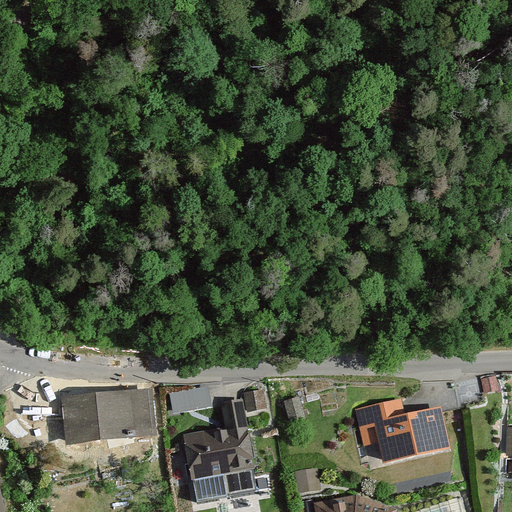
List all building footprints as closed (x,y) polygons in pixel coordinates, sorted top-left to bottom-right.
[(177,410),(216,403),(212,383),(174,391),(177,410)] [(45,398),(51,446),(163,432),(157,385),(45,398)] [(183,424),(198,502),(268,489),(250,394),(229,398),(232,414),(183,424)] [(356,410),(371,469),(459,447),(448,402),(413,411),(409,396),(356,410)] [(0,454),(0,511),(20,511),(8,453),(0,454)] [(313,500),(316,511),(402,511),(404,508),(313,500)]
